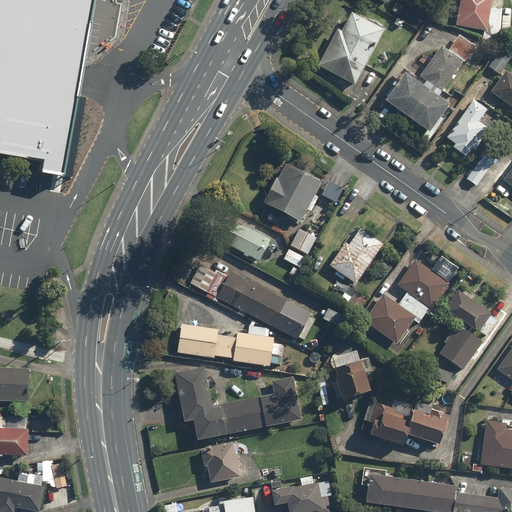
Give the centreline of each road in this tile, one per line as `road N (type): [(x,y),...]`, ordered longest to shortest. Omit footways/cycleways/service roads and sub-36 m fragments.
road 1 (residential): [(511,259),(246,72)]
road 2 (primary): [(246,72),(189,169),(153,191)]
road 3 (primary): [(153,191),(160,153),(213,53)]
road 4 (primary): [(101,377),(122,511)]
